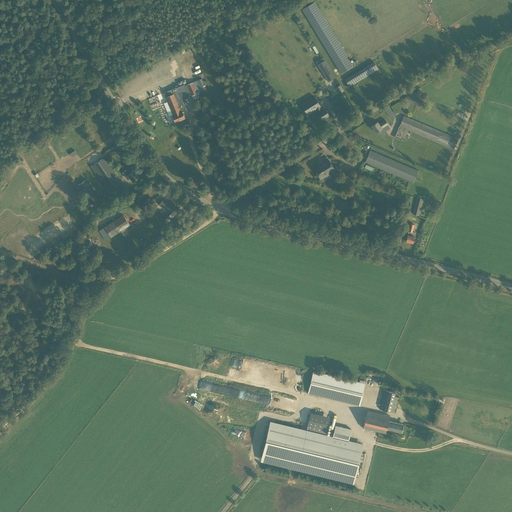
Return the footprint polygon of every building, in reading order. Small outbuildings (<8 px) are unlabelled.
[(339,70),(334,73),(341,85),(344,83),(339,74),(358,63),(356,60),(352,62),(315,2),(302,9),(339,70)] [(325,77),(328,81),(335,76),(325,60),(317,64),(325,77)] [(374,61),(344,78),(349,86),(378,69),(374,61)] [(176,88),(172,89),(164,93),(165,97),(173,115),(172,115),(175,122),(189,117),(182,99),(192,95),(193,99),(198,97),(198,95),(200,95),(200,94),(202,93),(201,92),(208,89),(209,91),(211,90),(208,84),(209,83),(207,80),(206,80),(203,82),(202,78),(196,81),(196,80),(185,85),(184,84),(178,87),(177,85),(175,86),(176,88)] [(318,113),(321,119),(329,115),(325,109),(322,110),(320,106),(314,97),(301,105),(307,114),(315,109),(318,113)] [(152,109),(159,106),(156,98),(148,101),(152,109)] [(458,139),(404,116),(394,138),(400,141),(402,136),(405,138),(405,137),(408,138),(409,135),(406,134),(408,130),(405,129),(405,128),(454,149),(458,139)] [(377,122),(371,126),(375,132),(382,128),(388,124),(385,120),(379,124),(377,122)] [(413,182),(418,171),(370,150),(365,162),(413,182)] [(120,180),(116,173),(104,157),(90,166),(108,193),(112,190),(116,188),(122,183),(120,180)] [(315,170),(319,177),(321,179),(330,174),(328,171),(334,168),(329,160),(321,164),(322,165),(315,170)] [(132,181),(139,177),(134,170),(133,170),(131,168),(132,167),(130,164),(121,170),(125,176),(128,175),(132,181)] [(98,199),(93,192),(85,180),(77,185),(90,204),(98,199)] [(420,210),(423,199),(417,197),(413,214),(419,215),(419,213),(420,210)] [(168,219),(169,221),(178,211),(172,206),(171,207),(163,200),(159,204),(167,211),(161,219),(165,223),(168,219)] [(132,229),(131,228),(123,214),(100,230),(106,240),(120,230),(123,235),(132,229)] [(407,235),(406,241),(413,243),(414,236),(415,233),(412,232),(414,224),(410,223),(408,231),(407,235)] [(364,384),(335,377),(313,372),(308,392),(359,405),(364,384)] [(391,412),(395,393),(384,390),(379,409),(391,412)] [(367,410),(363,428),(385,433),(386,429),(401,433),(403,424),(388,421),(390,416),(367,410)] [(326,434),(330,417),(310,412),(306,429),(326,434)] [(335,425),(332,437),(270,422),(261,460),(353,483),(363,445),(348,441),(351,429),(335,425)]
